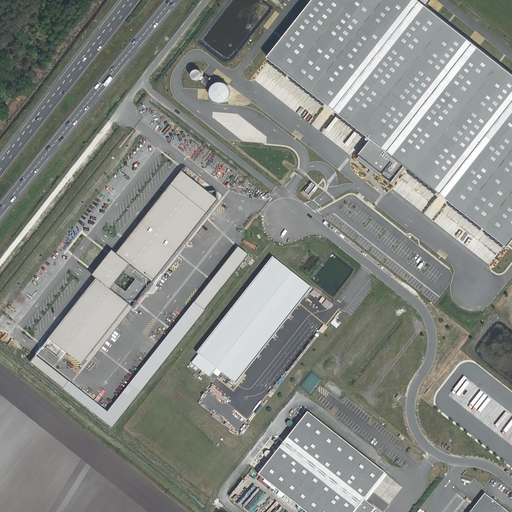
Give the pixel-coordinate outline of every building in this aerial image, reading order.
[(511,241),(511,73),(419,0),(312,0),(268,56),(508,246),(511,241)] [(190,73),(198,79),(203,73),(195,67),(190,73)] [(209,85),(212,79),(205,76),(202,82),(209,85)] [(208,86),(216,102),(231,95),(223,79),(208,86)] [(219,201),(182,172),(51,341),(88,370),(219,201)] [(178,326),(189,334),(247,253),(237,245),(178,326)] [(318,293),(279,262),(203,358),(204,358),(197,367),(215,381),(222,373),(242,389),(318,293)] [(313,418),(264,480),(304,511),(378,511),(369,505),(390,479),(313,418)] [(505,511),(489,500),(479,511),(505,511)]
